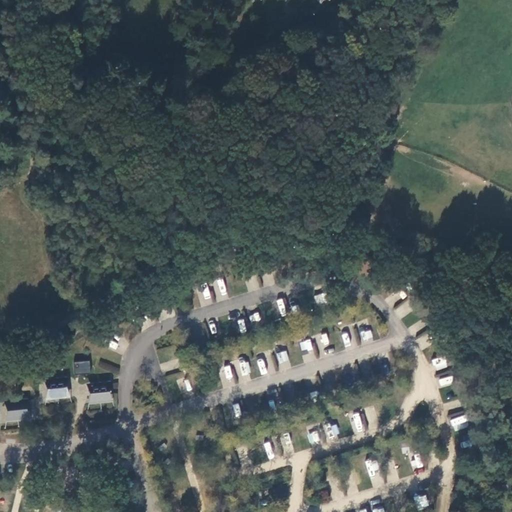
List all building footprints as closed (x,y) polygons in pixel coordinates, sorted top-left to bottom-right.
[(300,341),(301,351),(312,349),(311,340),(300,341)] [(280,362),(288,359),(285,351),(277,354),(280,362)] [(89,362),(75,363),(76,374),(90,373),(89,362)] [(63,380),(46,382),(48,399),(65,398),(63,380)] [(106,384),(89,386),(90,404),(108,402),(106,384)] [(23,402),(6,404),(8,421),(25,419),(23,402)] [(463,412),(449,420),(455,430),(469,422),(463,412)] [(354,413),(352,431),(363,432),(365,414),(354,413)] [(329,437),(339,434),(337,424),(326,427),(329,437)] [(1,441),(19,443),(20,430),(3,429),(1,441)] [(316,430),(307,434),(311,444),(320,440),(316,430)] [(374,458),(365,462),(370,473),(379,469),(374,458)] [(416,509),(428,507),(426,495),(415,497),(416,509)]
